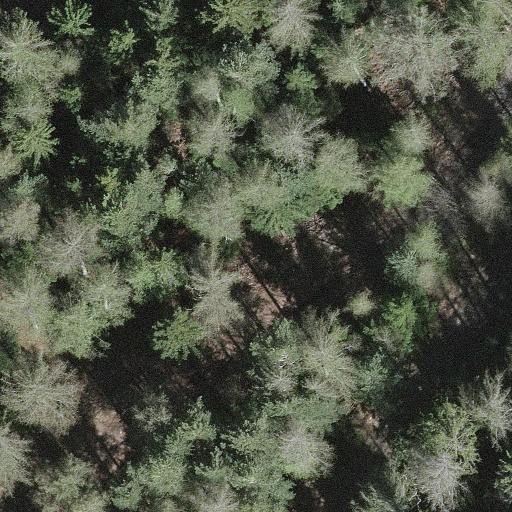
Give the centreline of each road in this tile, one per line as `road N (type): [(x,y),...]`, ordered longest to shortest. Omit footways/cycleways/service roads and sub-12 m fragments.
road 1 (track): [(511,62),(493,64),(371,266),(174,402),(29,487),(12,511)]
road 2 (track): [(333,511),(511,277)]
